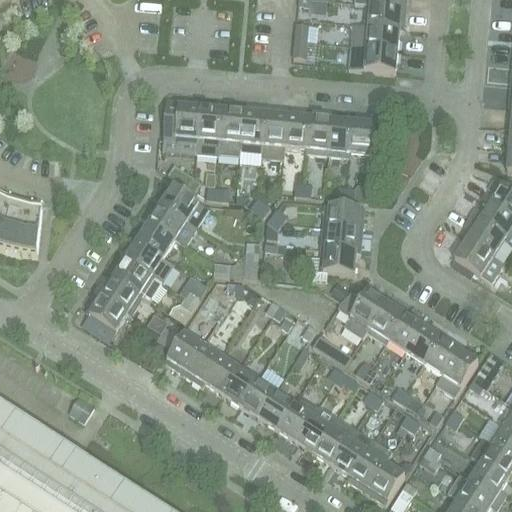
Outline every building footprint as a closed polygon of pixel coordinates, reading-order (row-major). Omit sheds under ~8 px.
[(368,0),(367,11),(371,11),(406,15),(407,0),(368,0)] [(299,5),(299,12),(311,13),(312,6),(299,5)] [(366,11),(364,32),(365,32),(369,33),(400,36),(400,37),(404,37),(406,15),(371,11),(367,11),(366,11)] [(297,30),(296,39),(296,48),(308,49),(309,41),(310,31),(297,30)] [(354,31),(352,53),(398,57),(400,37),(400,36),(369,33),(365,32),(364,32),(354,31)] [(295,55),(294,64),(307,65),(308,49),(296,48),(295,55)] [(350,75),(350,76),(360,77),(396,80),(398,57),(352,53),(350,75)] [(167,107),(163,146),(176,147),(198,149),(199,146),(202,110),(179,108),(167,107)] [(198,150),(197,160),(218,162),(219,161),(219,152),(220,152),(220,148),(223,112),(202,110),(199,146),(198,149),(198,150)] [(219,152),(219,161),(241,163),(241,160),(241,158),(241,156),(241,155),(242,149),(243,131),(245,118),(246,114),(245,114),(223,112),(220,148),(220,152),(219,152)] [(241,155),(241,156),(263,158),(263,151),(266,120),(245,118),(243,131),(242,149),(241,155)] [(263,158),(262,163),(284,165),(285,155),(285,153),(287,131),(288,122),(266,120),(263,151),(263,158)] [(307,155),(307,158),(329,161),(329,157),(332,130),(332,122),(311,120),(310,120),(309,124),(307,155)] [(287,131),(285,153),(307,155),(309,124),(288,122),(287,131)] [(329,157),(329,161),(350,163),(351,159),(354,124),(332,122),(332,130),(329,157)] [(354,124),(351,159),(373,161),(376,126),(354,124)] [(168,182),(188,195),(195,185),(175,172),(168,182)] [(195,185),(188,195),(194,199),(201,189),(195,185)] [(295,203),(303,203),(304,191),(304,186),(296,185),(295,203)] [(495,187),(489,196),(496,201),(491,210),(499,215),(511,224),(511,197),(502,191),(495,187)] [(347,195),(346,207),(368,209),(369,191),(358,190),(355,195),(347,195)] [(304,191),(303,203),(311,204),(312,191),(304,191)] [(173,192),(161,211),(188,229),(197,234),(209,216),(200,210),(173,192)] [(207,193),(206,205),(215,206),(216,194),(215,194),(207,193)] [(216,194),(215,206),(230,207),(231,195),(223,194),(216,194)] [(339,194),(338,206),(346,207),(347,195),(339,194)] [(237,201),(236,209),(244,209),(250,201),(237,201)] [(0,256),(5,258),(20,262),(38,264),(43,210),(32,209),(31,215),(9,209),(11,203),(10,203),(8,209),(0,204),(0,256)] [(258,205),(251,215),(250,216),(257,220),(265,210),(258,205)] [(265,210),(257,220),(263,225),(271,214),(265,210)] [(477,214),(471,223),(501,243),(506,246),(509,248),(511,243),(511,224),(499,215),(491,210),(485,219),(477,214)] [(161,211),(149,229),(176,246),(177,247),(186,253),(198,235),(197,234),(188,229),(161,211)] [(325,212),(323,234),(324,234),(363,237),(365,215),(325,212)] [(273,222),(283,230),(288,224),(278,216),(273,222)] [(268,229),(266,245),(278,245),(278,236),(283,230),(273,222),(268,229)] [(471,224),(465,233),(473,238),(467,246),(494,264),(506,246),(501,243),(471,223),(471,224)] [(149,229),(138,247),(165,265),(177,247),(176,246),(149,229)] [(323,234),(321,255),(322,255),(326,256),(357,259),(361,259),(363,237),(324,234),(323,234)] [(467,246),(455,265),(482,282),(492,289),(503,270),(495,264),(494,264),(467,246)] [(138,247),(126,265),(153,283),(154,282),(165,265),(138,247)] [(266,250),(265,258),(281,260),(282,254),(278,254),(278,252),(277,252),(277,251),(266,250)] [(309,263),(307,285),(327,286),(328,278),(355,280),(357,260),(357,259),(326,256),(322,255),(321,255),(320,264),(309,263)] [(246,258),(245,266),(258,267),(259,260),(246,258)] [(115,282),(114,284),(145,303),(144,304),(150,308),(152,309),(152,308),(164,290),(156,285),(157,284),(154,282),(153,283),(126,265),(115,282)] [(245,266),(243,285),(256,287),(258,267),(245,266)] [(215,270),(214,283),(222,284),(224,270),(215,270)] [(224,270),(222,284),(230,284),(231,271),(224,270)] [(110,281),(99,299),(120,313),(130,319),(133,321),(144,304),(145,303),(114,284),(115,282),(111,280),(110,281)] [(217,288),(209,300),(229,312),(236,302),(237,289),(228,289),(217,288)] [(237,289),(236,302),(243,303),(244,290),(237,289)] [(338,289),(331,300),(342,307),(349,296),(338,289)] [(251,296),(245,305),(254,310),(260,302),(251,296)] [(367,339),(368,339),(387,309),(368,296),(363,305),(353,298),(342,308),(338,315),(351,323),(344,333),(363,345),(367,339)] [(185,304),(196,311),(200,304),(189,297),(185,304)] [(99,299),(87,317),(90,320),(91,320),(90,321),(116,338),(117,339),(129,321),(130,319),(120,313),(99,299)] [(175,323),(178,325),(184,329),(196,311),(185,304),(181,311),(182,312),(175,323)] [(266,319),(273,324),(274,323),(280,313),(273,308),(266,319)] [(387,309),(368,339),(386,351),(388,347),(405,321),(387,309)] [(274,323),(273,324),(280,328),(287,318),(280,313),(274,323)] [(90,320),(82,332),(109,350),(116,338),(90,321),(91,320),(90,320)] [(405,321),(388,347),(406,359),(424,332),(422,332),(405,321)] [(286,324),(281,332),(288,337),(293,329),(286,324)] [(406,359),(406,360),(424,371),(441,345),(444,341),(426,329),(424,332),(406,359)] [(166,332),(161,340),(162,340),(163,341),(170,345),(171,345),(172,346),(173,345),(177,340),(177,339),(171,335),(166,332)] [(302,343),(309,347),(317,337),(310,332),(302,343)] [(187,335),(166,369),(185,381),(206,348),(187,335)] [(159,348),(151,361),(160,366),(168,354),(172,346),(171,345),(170,345),(163,341),(162,340),(162,341),(158,347),(159,348)] [(441,345),(424,371),(442,383),(462,352),(444,341),(441,345)] [(313,353),(320,358),(327,347),(320,343),(313,353)] [(206,348),(185,381),(203,393),(225,360),(206,348)] [(462,352),(442,383),(436,392),(455,404),(479,368),(461,356),(463,353),(462,352)] [(305,354),(298,365),(304,370),(311,359),(305,354)] [(343,358),(336,369),(344,373),(350,363),(343,358)] [(225,360),(203,393),(204,394),(206,391),(223,402),(242,372),(243,371),(225,360)] [(486,368),(474,386),(485,393),(488,388),(491,390),(505,368),(492,360),(486,368)] [(356,381),(359,384),(363,386),(371,374),(370,374),(372,371),(365,367),(356,381)] [(242,372),(223,402),(241,413),(261,383),(243,371),(242,372)] [(328,386),(335,390),(342,379),(335,374),(328,386)] [(371,374),(363,386),(370,390),(378,379),(371,374)] [(342,379),(335,390),(342,394),(344,391),(349,383),(342,379)] [(349,383),(344,391),(355,398),(360,390),(360,389),(361,389),(349,382),(349,383)] [(261,383),(241,413),(260,425),(279,395),(261,383)] [(473,388),(469,394),(476,399),(479,401),(484,394),(485,393),(474,386),(473,388)] [(279,395),(260,425),(278,437),(296,410),(285,403),(291,393),(284,389),(280,395),(279,395)] [(400,394),(392,405),(399,410),(399,409),(406,399),(407,399),(400,394)] [(364,409),(371,413),(378,402),(371,397),(364,409)] [(406,399),(399,409),(399,410),(406,414),(413,403),(407,399),(406,399)] [(296,410),(278,437),(297,449),(314,422),(320,414),(301,402),(296,410)] [(378,402),(371,413),(378,418),(386,407),(378,402)] [(0,511),(154,511),(0,412),(0,511)] [(511,412),(500,430),(511,438),(511,412)] [(454,416),(450,424),(460,431),(461,431),(466,424),(454,416)] [(430,429),(437,434),(444,423),(437,418),(430,429)] [(401,432),(408,437),(408,436),(415,425),(408,421),(401,432)] [(314,422),(297,449),(315,461),(332,433),(314,422)] [(456,438),(461,431),(460,431),(450,424),(445,431),(456,438)] [(414,441),(421,429),(415,425),(408,436),(408,437),(399,453),(404,457),(414,441)] [(489,448),(488,449),(492,451),(511,463),(511,438),(500,430),(489,448)] [(332,433),(315,461),(333,472),(350,446),(351,445),(332,433)] [(483,444),(471,462),(472,463),(477,466),(477,467),(480,469),(508,487),(511,480),(511,463),(492,451),(488,449),(489,448),(484,445),(483,444)] [(350,446),(333,472),(350,483),(351,484),(368,457),(351,445),(350,446)] [(431,453),(426,460),(438,467),(442,460),(431,453)] [(351,484),(350,483),(348,487),(367,499),(387,469),(368,457),(351,484)] [(420,470),(435,480),(441,470),(438,467),(426,460),(420,470)] [(477,467),(465,485),(469,487),(501,508),(507,500),(502,497),(508,487),(480,469),(477,467)] [(387,469),(367,499),(386,511),(406,481),(387,469)] [(460,482),(448,500),(453,503),(457,505),(457,506),(467,511),(498,511),(501,508),(469,487),(465,485),(460,482)] [(404,496),(414,503),(419,496),(408,489),(404,496)] [(393,511),(408,511),(414,503),(404,496),(393,511)] [(453,503),(447,511),(467,511),(457,506),(457,505),(453,503)]
